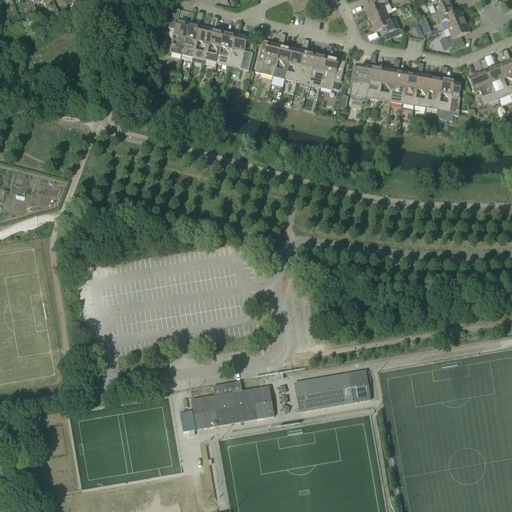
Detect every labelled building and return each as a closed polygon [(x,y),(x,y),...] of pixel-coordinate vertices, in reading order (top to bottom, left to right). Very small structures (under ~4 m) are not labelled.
[(375,8),(365,12),(370,23),(387,15),(392,13),(386,0),(376,0),(372,2),(375,8)] [(426,0),(429,7),(432,6),(436,15),(449,10),(446,4),(456,0),(455,0),(426,0)] [(449,10),(436,15),(440,25),(444,23),(447,30),(465,23),(460,11),(451,15),(449,10)] [(387,15),(370,23),(375,34),(381,32),(386,43),(404,35),(397,20),(390,23),(387,15)] [(11,27),(9,21),(0,24),(0,29),(1,32),(11,27)] [(419,23),(422,30),(428,27),(425,21),(419,23)] [(182,57),(189,26),(171,22),(169,30),(175,31),(174,37),(178,38),(182,43),(181,47),(172,45),(170,54),(182,57)] [(450,37),(446,39),(450,49),(463,44),(461,38),(470,34),(465,23),(447,30),(450,37)] [(189,26),(182,57),(194,60),(201,29),(189,26)] [(201,29),(194,60),(205,62),(207,55),(209,46),(212,32),(210,31),(201,29)] [(224,35),(214,32),(212,32),(209,46),(213,47),(216,53),(216,57),(207,55),(205,62),(217,65),(224,35)] [(224,35),(217,65),(228,68),(236,38),(233,37),(224,35)] [(248,40),(238,38),(236,38),(228,68),(241,71),(248,40)] [(262,42),(255,74),(273,79),(275,71),(277,62),(280,48),(278,48),(268,46),(269,44),(262,42)] [(273,79),(273,82),(283,84),(284,81),(292,51),(283,49),(280,48),(277,62),(281,63),(284,69),(283,73),(275,71),(273,79)] [(292,51),(284,81),(296,84),(303,54),(301,53),(292,51)] [(315,57),(306,54),(303,54),(296,84),(294,92),(306,95),(308,87),(315,57)] [(315,57),(308,87),(320,90),(327,60),(325,59),(315,57)] [(327,60),(320,90),(332,93),(332,91),(338,92),(345,64),(329,60),(327,60)] [(507,65),(498,68),(503,81),(507,80),(511,81),(511,87),(506,89),(510,97),(511,95),(511,71),(509,64),(507,65)] [(351,88),(349,100),(351,102),(362,104),(364,103),(365,100),(366,100),(367,92),(369,83),(372,69),(369,69),(359,67),(357,81),(356,89),(351,88)] [(498,68),(489,72),(487,73),(498,101),(510,97),(506,89),(503,81),(498,68)] [(383,71),(374,70),(372,69),(369,83),(373,84),(377,90),(376,94),(367,92),(366,100),(378,102),(383,71)] [(383,71),(378,102),(390,104),(395,73),(393,73),(383,71)] [(407,76),(398,74),(395,73),(390,104),(402,106),(407,76)] [(485,74),(468,81),(474,95),(480,93),(483,94),(484,98),(480,100),(483,108),(498,101),(487,73),(485,74)] [(407,76),(402,106),(414,108),(419,78),(417,77),(407,76)] [(419,78),(414,108),(426,110),(427,102),(428,93),(431,79),(421,78),(419,78)] [(427,102),(426,110),(437,112),(439,104),(440,95),(443,81),(440,81),(431,79),(428,93),(432,94),(431,103),(427,102)] [(455,84),(445,82),(443,81),(440,95),(444,96),(448,102),(447,106),(439,104),(437,112),(436,120),(451,123),(452,117),(458,118),(455,117),(456,112),(458,112),(459,105),(458,105),(458,103),(459,102),(458,101),(461,87),(454,85),(455,84)] [(484,127),(473,129),(474,137),(485,136),(484,127)] [(347,376),(294,385),(299,414),(352,405),(370,401),(365,373),(347,376)] [(209,399),(191,402),(197,431),(214,428),(273,418),(268,388),(209,399)]
